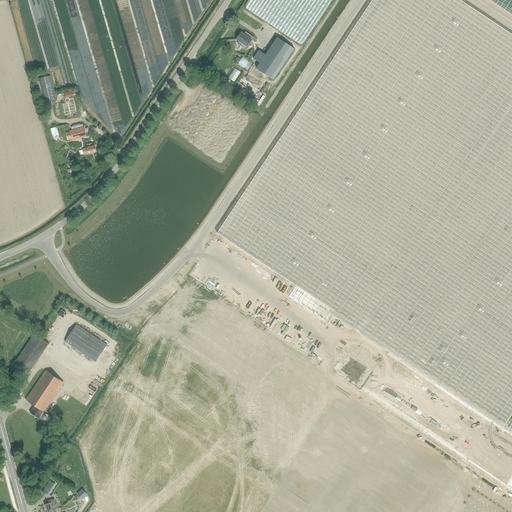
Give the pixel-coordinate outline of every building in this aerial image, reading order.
[(511,35),(459,0),(372,0),(217,234),(296,286),(334,311),(334,312),(504,425),(511,412),(511,35)] [(511,0),(487,0),(511,16),(511,0)] [(241,33),(237,39),(239,41),(238,43),(244,47),(245,45),(247,46),(251,40),(252,40),(254,38),(245,32),(244,34),(241,33)] [(273,80),(294,49),(277,37),(265,55),(259,50),(253,59),(260,63),(256,68),(273,80)] [(237,64),(245,69),(250,62),(242,57),(237,64)] [(50,75),(39,78),(44,103),(56,100),(50,75)] [(51,128),(53,137),(59,136),(57,127),(51,128)] [(69,131),(72,140),(86,136),(84,127),(69,131)] [(88,154),(97,152),(95,146),(92,146),(91,143),(87,145),(87,148),(86,148),(83,150),(84,155),(88,154)] [(187,277),(85,431),(106,445),(92,465),(132,491),(117,511),(445,511),(474,469),(187,277)] [(296,286),(289,297),(327,323),(334,312),(296,286)] [(58,324),(64,328),(75,311),(69,307),(69,308),(63,303),(49,325),(55,328),(58,324)] [(274,320),(266,330),(305,356),(312,345),(274,320)] [(76,325),(65,341),(95,362),(106,345),(76,325)] [(49,344),(34,334),(16,362),(30,371),(49,344)] [(360,334),(358,338),(383,355),(386,351),(360,334)] [(344,359),(336,371),(361,388),(380,360),(358,346),(348,361),(344,359)] [(361,388),(511,489),(511,434),(386,351),(383,355),(380,360),(361,388)] [(107,373),(116,374),(117,362),(108,361),(107,373)] [(63,383),(45,371),(26,400),(35,406),(30,413),(38,418),(42,412),(43,412),(63,383)] [(84,394),(90,385),(83,380),(76,389),(84,394)] [(511,511),(511,494),(479,472),(452,511),(511,511)] [(50,481),(42,492),(47,496),(55,484),(50,481)] [(82,489),(77,494),(82,499),(87,495),(82,489)] [(49,503),(45,504),(47,511),(56,509),(58,508),(57,503),(56,504),(54,499),(49,500),(50,503),(49,503)]
